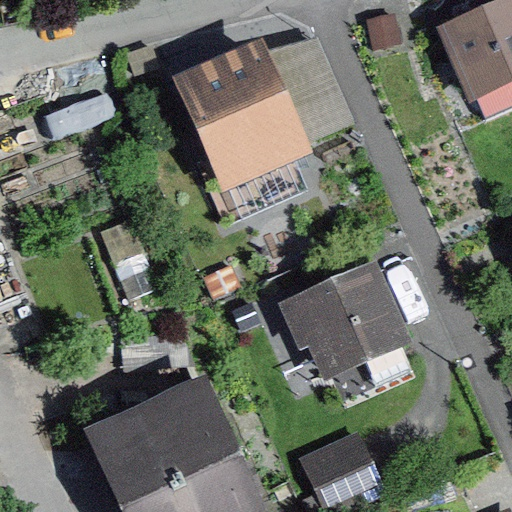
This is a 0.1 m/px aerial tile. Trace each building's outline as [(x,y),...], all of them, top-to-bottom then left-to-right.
[(511,5),(436,42),(469,112),(511,91),(511,5)] [(257,53),(167,88),(214,207),(304,171),(257,53)] [(322,387),(407,352),(373,272),(289,307),(322,387)] [(250,511),(196,389),(76,442),(107,511),(250,511)] [(362,423),(307,447),(331,502),(386,478),(362,423)]
